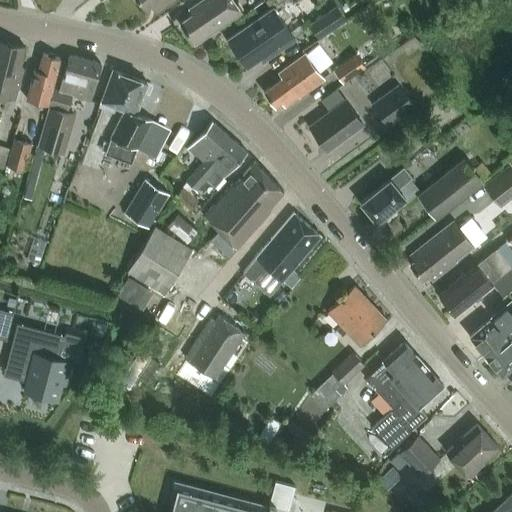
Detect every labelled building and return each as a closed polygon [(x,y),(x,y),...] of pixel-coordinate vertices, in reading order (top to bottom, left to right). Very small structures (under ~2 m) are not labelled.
[(155,13),(173,0),(137,0),(145,11),(150,7),(155,13)] [(197,46),(241,15),(230,0),(201,0),(195,5),(198,10),(181,22),(197,46)] [(335,4),(307,24),(318,38),(345,18),(335,4)] [(271,55),(294,39),(272,7),(227,39),(246,67),(268,51),(271,55)] [(426,18),(420,22),(423,27),(429,22),(426,18)] [(437,32),(430,23),(424,27),(431,36),(437,32)] [(20,68),(25,46),(0,40),(0,95),(15,99),(22,71),(20,68)] [(354,51),(332,66),(342,80),(364,64),(354,51)] [(301,95),(324,78),(305,52),(278,73),(281,77),(264,91),(274,105),(281,100),(284,105),(295,97),(301,95)] [(27,97),(48,103),(53,88),(61,58),(43,53),(37,74),(34,73),(27,97)] [(100,62),(69,53),(59,90),(53,88),(48,103),(68,109),(72,94),(90,99),(100,62)] [(137,147),(151,118),(135,112),(147,81),(113,68),(99,106),(114,111),(115,106),(124,110),(110,137),(137,147)] [(388,124),(413,106),(398,85),(372,103),(388,124)] [(327,150),(362,123),(344,99),(309,125),(327,150)] [(48,106),(37,146),(45,149),(60,153),(71,112),(48,106)] [(205,162),(228,135),(211,120),(187,146),(203,160),(205,162)] [(185,180),(195,189),(213,169),(222,177),(246,151),(228,135),(205,162),(203,160),(185,180)] [(110,137),(105,153),(131,162),(137,147),(110,137)] [(32,143),(15,138),(8,164),(25,169),(32,143)] [(8,151),(0,148),(0,169),(2,171),(8,151)] [(436,218),(483,181),(463,156),(416,193),(436,218)] [(218,228),(268,174),(255,160),(233,184),(231,182),(203,213),(218,228)] [(500,206),(511,196),(511,169),(508,164),(482,184),(500,206)] [(397,188),(410,177),(402,166),(359,202),(375,221),(405,197),(397,188)] [(268,174),(218,228),(236,247),(270,210),(270,205),(283,190),(268,174)] [(148,224),(167,191),(144,177),(124,209),(148,224)] [(195,198),(181,186),(173,195),(187,207),(195,198)] [(194,228),(175,211),(164,224),(184,240),(194,228)] [(282,279),(291,286),(300,275),(291,267),(310,246),(307,244),(317,232),(293,212),(249,264),(250,265),(244,273),(253,281),(266,265),(281,279),(282,279)] [(431,278),(472,246),(453,222),(412,254),(416,259),(410,263),(422,278),(427,273),(431,278)] [(164,292),(192,248),(155,225),(127,270),(164,292)] [(480,293),(511,269),(511,251),(504,242),(477,264),(477,263),(439,294),(441,296),(441,300),(444,304),(447,304),(456,314),(473,299),(476,300),(480,296),(480,293)] [(123,295),(142,306),(152,289),(133,278),(123,295)] [(359,344),(385,319),(353,284),(326,309),(340,324),(346,331),(359,344)] [(511,298),(498,310),(510,324),(511,322),(511,298)] [(0,308),(0,337),(6,339),(13,311),(0,308)] [(498,310),(468,334),(484,353),(507,334),(504,331),(509,327),(511,325),(510,324),(498,310)] [(214,375),(244,331),(219,314),(215,319),(211,316),(184,355),(214,375)] [(17,321),(9,352),(32,359),(28,373),(26,380),(24,389),(57,399),(61,383),(64,383),(71,361),(69,360),(59,357),(65,334),(17,321)] [(507,334),(484,353),(501,374),(511,364),(511,322),(510,324),(511,325),(509,327),(504,331),(507,334)] [(340,324),(336,328),(342,335),(346,331),(340,324)] [(380,364),(365,377),(379,393),(392,408),(384,415),(371,426),(390,447),(411,428),(425,415),(418,407),(442,385),(402,340),(381,360),(383,362),(380,364)] [(140,347),(119,381),(129,388),(137,375),(147,381),(159,361),(150,355),(151,354),(140,347)] [(365,364),(352,351),(312,390),(314,392),(313,393),(315,394),(313,396),(324,408),(346,387),(344,384),(365,364)] [(173,405),(169,414),(181,419),(185,410),(173,405)] [(482,460),(497,446),(476,423),(445,451),(469,476),(484,462),(482,460)] [(439,457),(418,435),(390,461),(398,470),(406,462),(419,476),(439,457)] [(285,436),(282,449),(298,453),(301,440),(285,436)] [(289,509),(295,486),(275,480),(269,504),(289,509)] [(177,486),(170,511),(274,511),(275,511),(177,486)] [(511,511),(511,489),(487,511),(511,511)]
